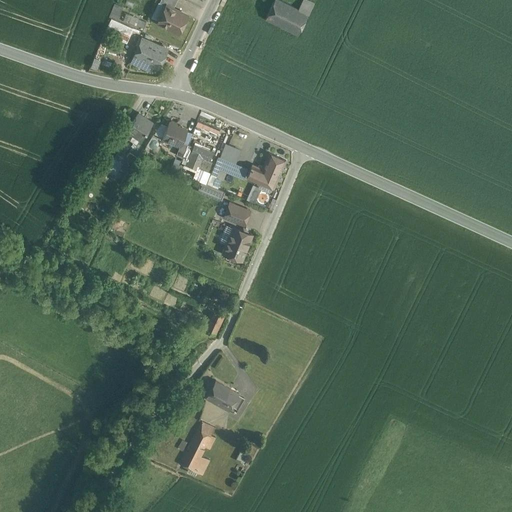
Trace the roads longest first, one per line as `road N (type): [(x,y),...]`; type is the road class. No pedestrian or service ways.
road 1 (unclassified): [(303,146),(227,330),(153,411),(90,511)]
road 2 (tertiary): [(303,146),(511,242)]
road 3 (tertiary): [(0,48),(108,85),(174,91)]
road 4 (tertiary): [(174,91),(303,146)]
